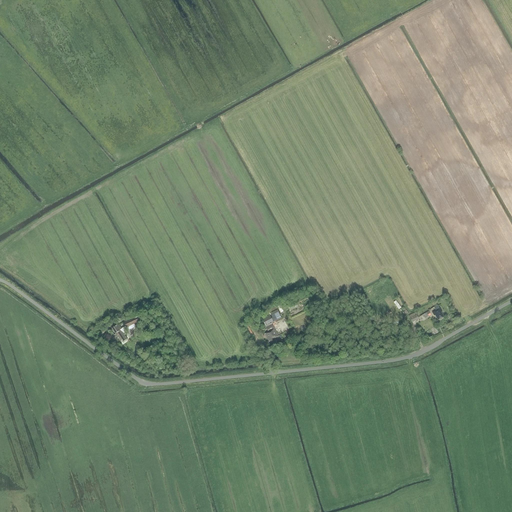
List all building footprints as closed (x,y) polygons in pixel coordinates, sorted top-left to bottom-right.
[(441,308),(440,309),(438,305),(434,307),(436,311),(433,313),(435,316),(438,321),(444,317),(442,313),(443,312),(441,308)] [(277,342),(279,341),(278,338),(274,330),(271,325),(274,324),(273,323),(281,319),(277,312),(279,311),(277,307),(268,311),(271,316),(263,320),(269,332),(268,332),(268,333),(265,335),(269,343),(269,342),(272,347),(277,344),(276,343),(277,342)] [(419,319),(416,312),(409,316),(412,323),(419,319)] [(141,322),(138,316),(124,321),(127,328),(141,322)] [(108,336),(112,341),(116,338),(116,337),(118,336),(122,341),(123,341),(124,342),(128,340),(125,335),(126,335),(120,325),(113,329),(116,334),(114,335),(113,333),(108,336)] [(244,327),(250,337),(253,335),(247,325),(244,327)]
